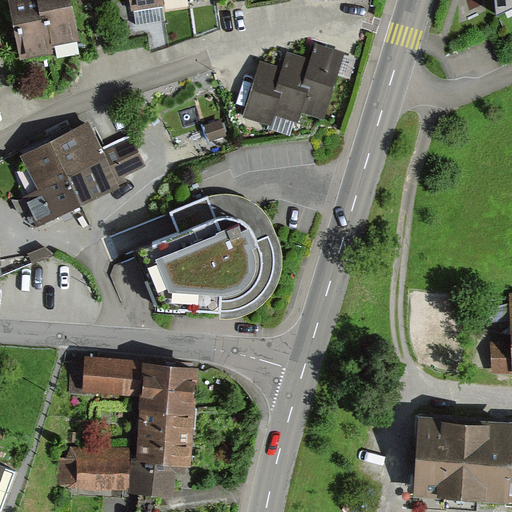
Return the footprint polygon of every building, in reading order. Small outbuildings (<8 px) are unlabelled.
[(8,0),(20,56),(55,49),(54,43),(46,3),(40,4),(38,0),(8,0)] [(54,43),(78,38),(71,0),(38,0),(40,4),(46,3),(54,43)] [(271,111),(296,118),(299,107),(323,114),(342,51),(315,43),(311,55),(288,48),(284,63),(262,56),(243,115),(267,123),(271,111)] [(91,117),(22,150),(40,188),(22,198),(35,223),(113,183),(127,176),(125,171),(146,160),(132,133),(104,146),(91,117)] [(131,257),(152,309),(231,320),(250,314),(265,299),(276,284),(277,267),(277,249),(272,229),(262,211),(242,197),(223,193),(207,198),(106,236),(117,262),(131,257)] [(45,245),(27,252),(31,261),(56,253),(45,245)] [(491,372),(511,370),(511,300),(511,301),(511,335),(511,341),(490,342),(491,372)] [(91,390),(139,393),(142,355),(88,350),(87,358),(72,357),(70,393),(90,394),(91,390)] [(200,359),(142,355),(139,393),(135,447),(132,485),(132,491),(172,494),(174,467),(186,468),(187,457),(193,458),(200,359)] [(511,415),(423,411),(421,453),(419,489),(511,493),(511,415)] [(58,456),(58,484),(132,485),(135,447),(70,446),(64,456),(58,456)] [(0,460),(1,458),(0,457),(0,505),(14,469),(0,463),(0,460)]
